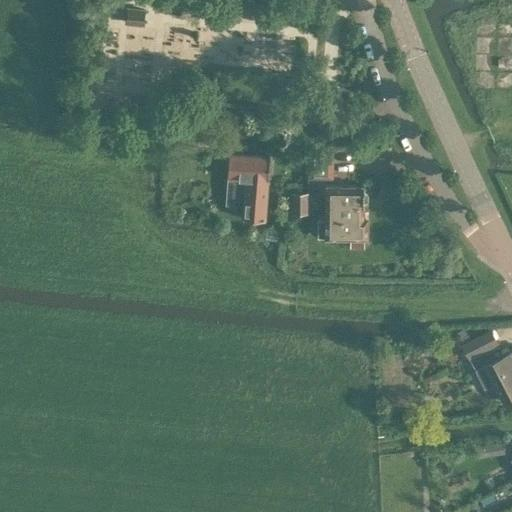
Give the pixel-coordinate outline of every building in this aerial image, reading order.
[(145,29),(146,14),(127,12),(125,27),(145,29)] [(188,143),(215,146),(217,134),(189,130),(188,143)] [(333,181),(334,154),(311,154),(310,180),(333,181)] [(225,158),(224,168),(223,182),(240,183),(237,222),(260,224),(265,162),(225,158)] [(327,189),(326,221),(318,221),(318,240),(326,240),(326,241),(369,241),(368,214),(365,214),(365,189),(327,189)] [(292,216),(310,217),(310,195),(292,194),(292,216)] [(491,333),(489,335),(463,348),(470,361),(498,347),(491,333)] [(511,353),(484,368),(500,400),(505,408),(511,404),(511,353)] [(417,421),(416,408),(401,409),(402,422),(417,421)] [(492,481),(485,485),(490,494),(497,490),(492,481)]
